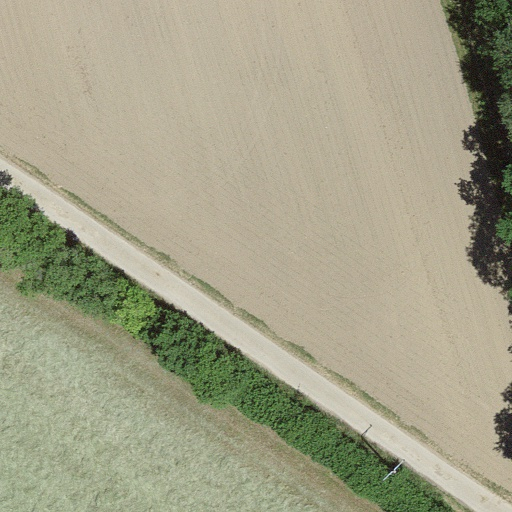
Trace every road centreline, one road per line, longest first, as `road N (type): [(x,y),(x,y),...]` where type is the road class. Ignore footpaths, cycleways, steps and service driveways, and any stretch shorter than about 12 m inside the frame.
road 1 (track): [(492,511),(0,172)]
road 2 (track): [(466,0),(511,163)]
